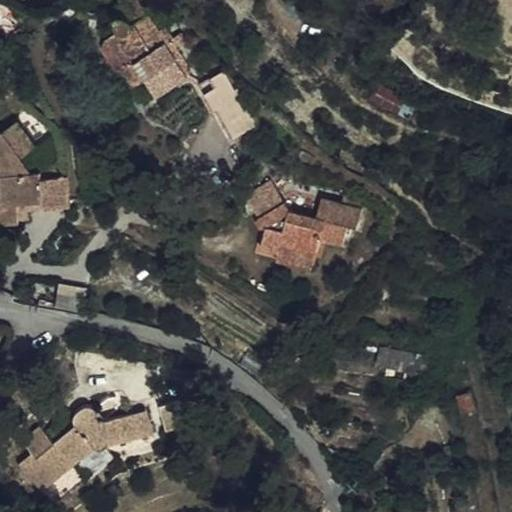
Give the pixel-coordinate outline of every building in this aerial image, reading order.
[(122,9),(127,18),(133,28),(147,19),(136,1),(122,9)] [(155,103),(186,84),(175,68),(165,49),(147,19),(133,28),(127,18),(116,20),(113,21),(112,23),(113,26),(115,28),(116,30),(116,32),(114,34),(112,36),(113,38),(114,39),(133,70),(123,76),(133,91),(143,85),(155,103)] [(181,40),(165,49),(175,68),(185,62),(179,52),(186,48),(181,40)] [(392,108),(395,105),(405,116),(414,107),(380,71),(367,83),(392,108)] [(212,116),(216,113),(238,150),(266,134),(244,98),(240,100),(225,75),(198,92),(212,116)] [(56,236),(92,230),(88,203),(61,204),(61,199),(52,199),(40,186),(52,176),(31,151),(0,177),(0,181),(21,206),(25,229),(21,230),(23,253),(57,248),(56,236)] [(258,255),(278,259),(280,252),(318,262),(322,249),(343,255),(349,234),(356,236),(360,222),(323,210),(317,228),(290,222),(284,212),(256,226),(261,238),(258,255)] [(8,255),(23,253),(21,230),(5,232),(8,255)] [(318,262),(280,252),(278,259),(275,270),(312,281),(318,262)] [(203,406),(182,413),(190,438),(211,431),(203,406)] [(52,492),(65,506),(113,462),(115,459),(116,460),(118,462),(120,463),(123,463),(125,462),(127,461),(129,459),(130,450),(132,449),(174,435),(169,418),(141,427),(128,432),(113,441),(100,450),(87,459),(75,470),(63,480),(52,492)] [(113,441),(128,432),(127,430),(125,427),(122,425),(119,423),(115,422),(112,422),(108,423),(105,424),(102,427),(100,430),(99,433),(98,437),(98,440),(78,459),(63,445),(47,460),(56,471),(43,484),(52,492),(63,480),(75,470),(87,459),(100,450),(113,441)] [(132,449),(135,456),(177,442),(174,435),(132,449)] [(118,467),(113,462),(65,506),(71,511),(118,467)]
